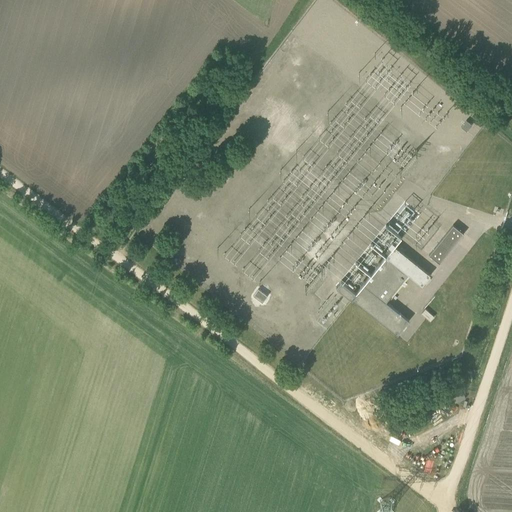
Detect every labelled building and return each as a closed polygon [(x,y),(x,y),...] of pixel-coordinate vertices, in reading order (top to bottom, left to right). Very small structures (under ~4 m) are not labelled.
[(461,127),(466,131),(472,125),(466,120),(461,127)] [(430,253),(440,262),(465,232),(454,224),(430,253)] [(367,262),(373,267),(397,238),(385,227),(369,246),(374,250),(373,252),(377,255),(372,261),(369,259),(367,262)] [(394,245),(386,256),(371,274),(356,293),(340,281),(335,287),(351,299),(352,298),(397,334),(409,320),(386,301),(408,274),(422,285),(430,275),(394,245)] [(258,289),(253,295),(262,302),(267,296),(258,289)]
